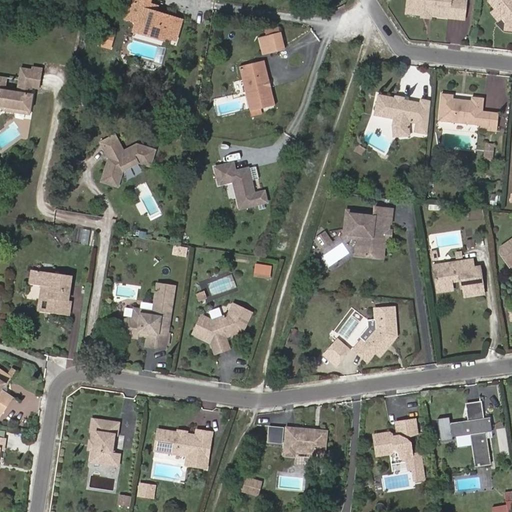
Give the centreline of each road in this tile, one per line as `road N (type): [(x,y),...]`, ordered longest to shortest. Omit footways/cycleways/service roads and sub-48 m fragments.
road 1 (residential): [(37,511),(55,393),(66,376),(255,401),(511,366)]
road 2 (residential): [(511,65),(408,53),(370,0)]
